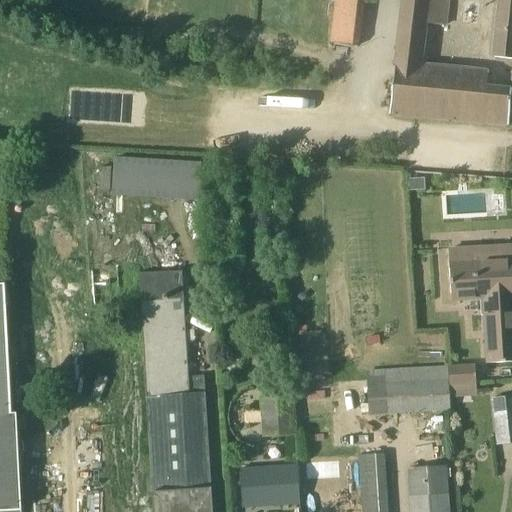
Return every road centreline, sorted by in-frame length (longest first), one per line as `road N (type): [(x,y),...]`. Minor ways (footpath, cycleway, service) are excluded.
road 1 (unknown): [(511,140),(389,132),(409,26)]
road 2 (unknown): [(385,511),(372,440),(333,392)]
